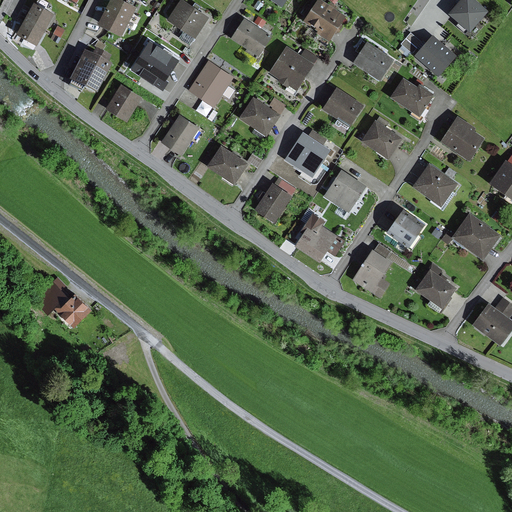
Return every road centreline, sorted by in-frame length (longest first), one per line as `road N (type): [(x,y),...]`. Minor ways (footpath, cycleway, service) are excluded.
road 1 (residential): [(0,223),(216,396),(400,511)]
road 2 (unclassified): [(230,220),(353,26)]
road 3 (unclassified): [(326,289),(444,111)]
road 4 (track): [(145,336),(175,419),(246,511)]
road 5 (unclassified): [(137,152),(238,0)]
road 6 (residential): [(326,289),(441,343)]
